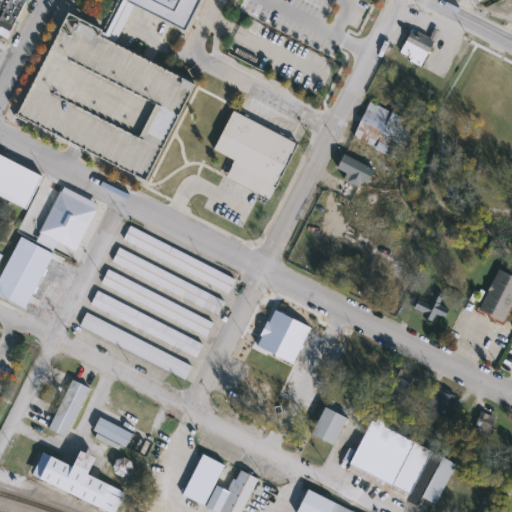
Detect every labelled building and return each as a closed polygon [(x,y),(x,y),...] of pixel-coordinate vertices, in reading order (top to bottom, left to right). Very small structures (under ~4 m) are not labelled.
[(26,0),(0,0),(0,20),(12,26),(26,0)] [(121,0),(133,6),(113,45),(99,38),(102,32),(118,0),(121,0)] [(198,0),(121,0),(133,6),(182,31),(198,0)] [(64,13),(14,114),(148,180),(195,86),(113,45),(99,38),(102,32),(64,13)] [(411,30),(428,39),(433,29),(440,33),(422,67),(398,53),(411,30)] [(352,137),(369,101),(414,122),(397,158),(352,137)] [(298,143),(270,198),(226,176),(235,159),(214,148),(234,110),(298,143)] [(0,153),(42,175),(25,208),(0,194),(0,153)] [(336,170),(347,175),(343,181),(356,188),(358,189),(362,182),(367,185),(375,171),(344,155),(336,170)] [(61,187),(35,242),(53,251),(57,243),(79,254),(102,207),(61,187)] [(132,227),(125,240),(229,295),(236,281),(132,227)] [(20,238),(0,275),(0,296),(25,310),(54,255),(20,238)] [(120,249),(113,262),(218,317),(225,303),(120,249)] [(511,276),(498,270),(485,297),(478,310),(502,322),(511,302),(511,276)] [(110,271),(103,284),(207,339),(214,325),(110,271)] [(448,309),(444,318),(434,313),(431,321),(422,317),(424,313),(413,308),(418,299),(427,304),(434,290),(443,294),(438,304),(448,309)] [(100,292),(93,305),(197,360),(204,346),(100,292)] [(292,362),(310,327),(274,308),(268,320),(267,319),(259,334),(261,335),(256,344),(292,362)] [(88,314),(81,327),(185,382),(193,368),(88,314)] [(414,377),(403,400),(383,391),(395,367),(414,377)] [(238,393),(254,402),(264,384),(248,374),(238,393)] [(72,380),(91,389),(66,439),(48,429),(72,380)] [(437,389),(423,415),(433,420),(435,416),(445,421),(456,398),(437,389)] [(347,420),(334,446),(312,435),(326,409),(347,420)] [(481,412),(496,420),(491,429),(495,431),(490,439),(471,430),(481,412)] [(100,419),(93,432),(125,449),(132,435),(100,419)] [(455,466),(434,506),(422,500),(418,508),(345,473),(372,422),(376,424),(378,420),(386,424),(384,428),(455,466)] [(48,457),(37,479),(103,511),(115,511),(124,493),(88,476),(96,460),(79,452),(71,469),(48,457)] [(211,511),(241,511),(258,480),(239,471),(227,494),(215,488),(205,509),(211,511)] [(295,510),(298,511),(358,511),(307,486),(295,510)]
